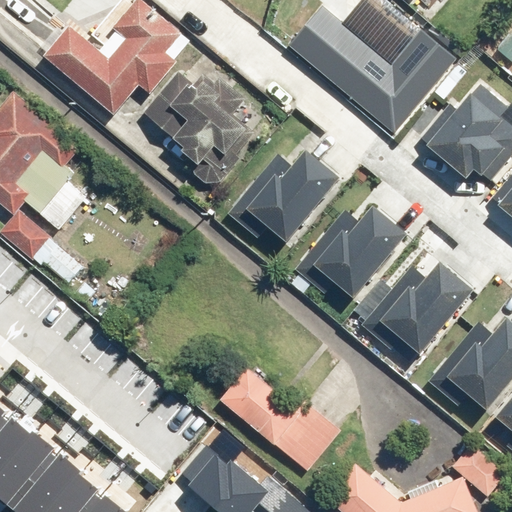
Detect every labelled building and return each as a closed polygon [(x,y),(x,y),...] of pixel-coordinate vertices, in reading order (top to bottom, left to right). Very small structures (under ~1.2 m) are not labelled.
[(67,28),(42,57),(111,115),(135,87),(146,96),(173,64),(163,55),(181,34),(140,0),(137,0),(112,29),(125,40),(107,61),(67,28)] [(322,6),(288,45),(392,133),(455,59),(421,31),(392,65),(322,6)] [(511,34),(496,52),(510,65),(511,62),(511,34)] [(175,71),(140,114),(180,149),(192,167),(193,176),(204,185),(220,183),(238,161),(228,154),(246,131),(229,118),(243,99),(205,72),(193,84),(175,71)] [(511,156),(511,113),(474,78),(411,146),(471,201),(511,156)] [(0,108),(0,206),(11,216),(28,195),(16,185),(24,175),(23,174),(41,153),(61,170),(79,148),(13,93),(0,108)] [(285,158),(235,220),(263,243),(274,229),(292,244),(341,185),(305,156),(295,167),(285,158)] [(511,180),(487,207),(511,230),(511,180)] [(348,211),(297,272),(325,296),(336,282),(354,297),(403,238),(367,208),(357,220),(348,211)] [(19,211),(0,235),(38,265),(57,240),(19,211)] [(417,271),(366,332),(394,355),(406,342),(423,356),(472,298),(436,268),(427,279),(417,271)] [(479,324),(428,385),(456,408),(468,395),(485,410),(511,377),(511,332),(498,321),(489,332),(479,324)] [(136,366),(110,340),(88,363),(83,357),(69,371),(100,402),(122,380),(135,393),(148,380),(135,367),(136,366)] [(217,402),(306,471),(335,435),(245,365),(217,402)] [(511,399),(496,419),(511,431),(511,438),(506,446),(511,451),(511,399)] [(0,408),(0,498),(16,511),(126,511),(0,408)] [(469,445),(451,468),(486,496),(504,473),(469,445)] [(218,449),(190,485),(224,511),(317,511),(321,508),(271,469),(261,482),(218,449)] [(339,511),(473,511),(458,478),(401,504),(355,465),(325,500),(339,511)]
